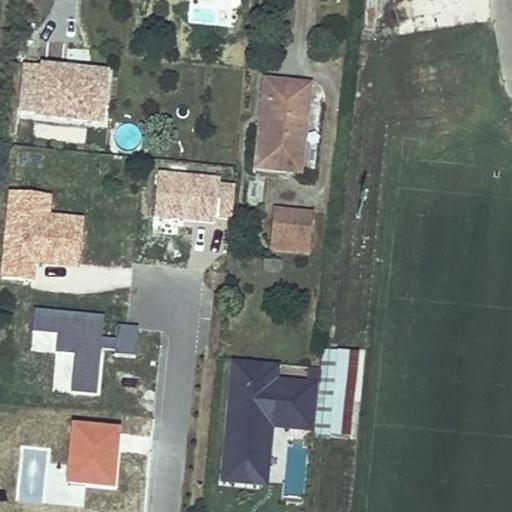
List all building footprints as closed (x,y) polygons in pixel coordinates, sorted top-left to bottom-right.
[(110,68),(41,62),(41,64),(25,63),(21,109),(37,111),(37,115),(105,121),(110,68)] [(309,87),(265,82),(255,169),(300,174),(309,87)] [(157,174),(154,219),(217,223),(218,220),(230,221),(232,186),(220,185),(220,178),(157,174)] [(52,195),(9,193),(4,279),(34,281),(35,263),(81,266),(84,216),(50,214),(52,195)] [(313,216),(273,211),(270,241),(310,246),(313,216)] [(310,246),(270,241),(269,249),(309,253),(310,246)] [(73,393),(100,394),(103,350),(115,351),(115,356),(135,358),(137,326),(117,325),(116,338),(103,337),(105,315),(35,311),(34,331),(60,333),(59,352),(75,353),(73,393)] [(339,352),(323,350),(321,370),(314,435),(331,437),(339,352)] [(358,354),(339,352),(331,437),(349,439),(358,354)] [(234,364),(223,482),(265,486),(270,437),(259,436),(260,426),(271,427),(313,431),(317,387),(275,383),(276,368),(234,364)] [(117,490),(122,429),(75,425),(70,485),(117,490)] [(270,437),(271,427),(260,426),(259,436),(270,437)]
